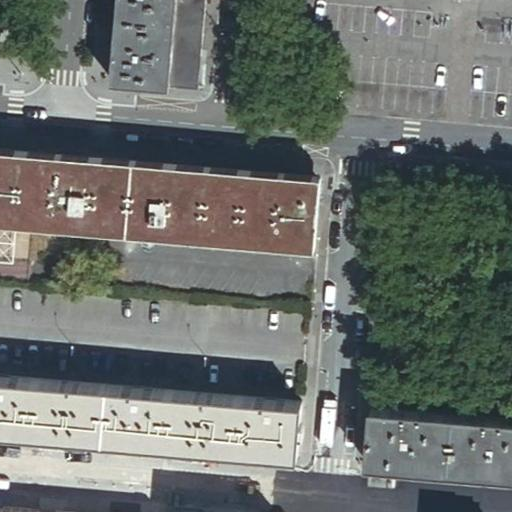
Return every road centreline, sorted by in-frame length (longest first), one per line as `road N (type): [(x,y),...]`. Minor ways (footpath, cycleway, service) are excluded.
road 1 (residential): [(330,499),(363,145)]
road 2 (residential): [(0,471),(330,499)]
road 3 (unknown): [(511,383),(344,355)]
road 4 (secondary): [(66,118),(233,134)]
road 5 (secondary): [(363,145),(511,159)]
road 6 (residential): [(330,499),(476,511)]
road 7 (residential): [(244,0),(233,134)]
road 8 (secondary): [(233,134),(363,145)]
